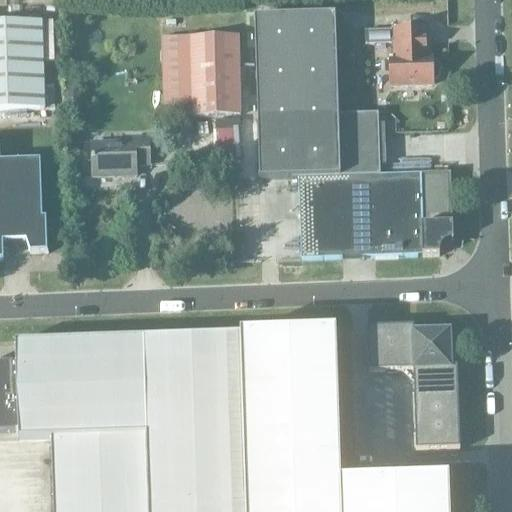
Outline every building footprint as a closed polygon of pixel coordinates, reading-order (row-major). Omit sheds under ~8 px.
[(335,17),(254,20),(257,120),(259,181),(298,180),(301,262),(342,261),(374,260),(422,258),(435,258),(439,258),(439,257),(439,253),(441,249),(444,246),(447,244),(451,243),(451,244),(453,244),(453,243),(452,226),(450,176),(380,178),(378,116),(338,117),(335,17)] [(0,25),(0,113),(45,112),(42,24),(0,25)] [(393,32),(366,33),(367,46),(394,45),(394,59),(389,59),(390,87),(432,86),(432,80),(436,80),(440,77),(439,67),(436,64),(428,64),(427,30),(393,31),(393,32)] [(164,119),(192,118),(240,117),(238,37),(162,39),(164,119)] [(149,139),(134,140),(134,145),(92,146),(92,163),(94,163),(95,180),(136,179),(136,167),(150,167),(149,139)] [(42,221),(40,163),(0,164),(0,163),(0,262),(3,262),(3,244),(26,243),(29,254),(30,255),(49,255),(49,254),(47,254),(46,221),(42,221)] [(369,374),(408,373),(413,378),(415,453),(459,452),(457,370),(450,370),(449,335),(414,336),(414,329),(368,330),(369,374)] [(0,434),(18,434),(18,442),(51,441),(53,511),(449,511),(448,481),(340,485),(335,335),(223,339),(15,346),(16,366),(0,366),(0,434)]
